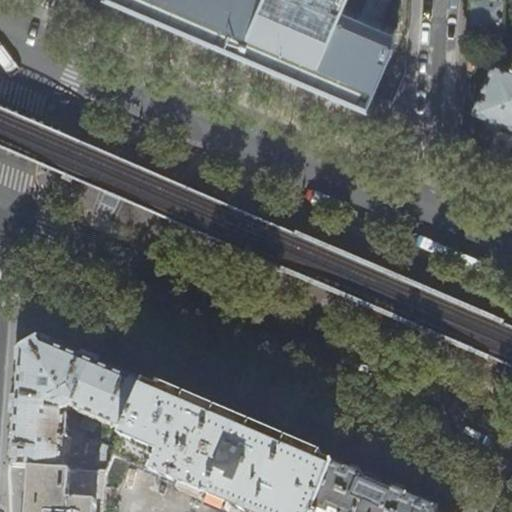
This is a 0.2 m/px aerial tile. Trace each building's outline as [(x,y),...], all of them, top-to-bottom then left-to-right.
[(138,0),(161,9),(195,24),(223,36),(251,48),(295,67),(356,93),(370,99),(386,64),(397,38),(399,0),(138,0)] [(469,31),(505,34),(507,0),(506,0),(471,0),(470,12),(469,31)] [(507,123),(511,124),(511,67),(498,61),(476,112),(496,120),(506,124),(507,123)] [(124,433),(146,383),(92,360),(42,338),(21,351),(19,379),(13,463),(13,465),(33,466),(64,469),(69,417),(66,413),(74,409),(76,413),(124,433)] [(177,396),(146,383),(124,433),(116,451),(115,455),(145,468),(245,511),(315,511),(335,464),(316,455),(177,396)] [(115,455),(116,451),(103,445),(92,472),(107,473),(115,455)] [(397,490),(335,464),(315,511),(438,511),(440,509),(397,490)] [(92,472),(64,469),(33,466),(32,467),(32,478),(30,496),(29,511),(103,511),(107,473),(92,472)]
